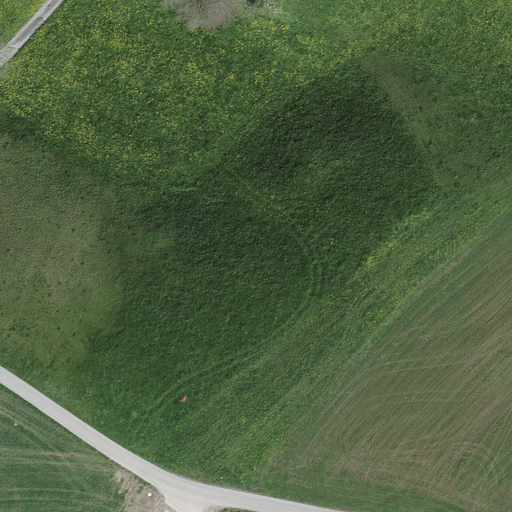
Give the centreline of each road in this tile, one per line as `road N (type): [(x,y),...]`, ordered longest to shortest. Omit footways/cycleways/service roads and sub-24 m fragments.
road 1 (unclassified): [(0,376),(173,484)]
road 2 (unclassified): [(297,511),(173,484)]
